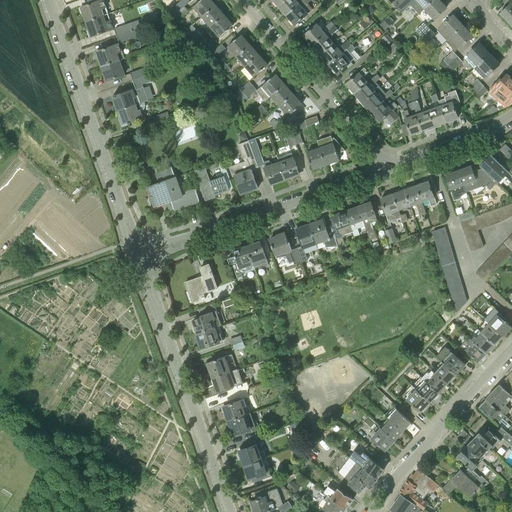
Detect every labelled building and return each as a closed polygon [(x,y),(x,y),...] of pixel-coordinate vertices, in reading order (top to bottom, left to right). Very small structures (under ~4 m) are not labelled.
[(86,22),(104,15),(108,14),(106,8),(107,8),(104,0),(101,0),(86,6),(86,7),(82,9),(86,22)] [(201,0),(193,7),(202,18),(216,5),(211,0),(201,0)] [(287,16),(304,0),(285,0),(278,6),(287,16)] [(304,0),(287,16),(295,25),(312,10),(307,4),(311,0),(304,0)] [(419,13),(424,9),(433,0),(406,0),(398,8),(401,12),(410,4),(419,13)] [(433,0),(424,9),(434,20),(446,8),(438,0),(433,0)] [(171,10),(175,15),(185,7),(181,2),(171,10)] [(508,21),(511,17),(511,2),(500,13),(508,21)] [(202,18),(210,27),(225,15),(216,5),(202,18)] [(175,15),(179,19),(189,11),(185,7),(175,15)] [(96,35),(110,30),(104,15),(86,22),(91,35),(96,33),(96,35)] [(210,27),(219,38),(233,25),(225,15),(210,27)] [(437,31),(447,41),(463,26),(453,15),(437,31)] [(115,29),(117,36),(141,27),(138,20),(115,29)] [(326,26),(329,30),(330,30),(335,25),(332,21),(326,26)] [(416,29),(423,37),(431,29),(424,21),(416,29)] [(304,36),(313,46),(326,33),(317,24),(304,36)] [(313,46),(321,55),(334,43),(329,37),(338,29),(335,25),(330,30),(326,33),(313,46)] [(460,47),(460,48),(473,36),(463,26),(447,41),(446,41),(455,51),(460,47)] [(120,42),(120,43),(144,34),(141,27),(117,36),(119,42),(120,42)] [(423,37),(428,42),(436,34),(431,29),(423,37)] [(197,40),(202,36),(197,30),(192,34),(193,36),(197,40)] [(388,45),(393,40),(387,33),(382,38),(388,45)] [(227,47),(236,57),(250,44),(242,35),(227,47)] [(197,40),(202,46),(207,41),(202,36),(197,40)] [(342,45),(346,49),(352,44),(348,40),(342,45)] [(329,64),(342,52),(345,51),(336,41),(334,43),(321,55),(329,64)] [(214,50),(213,51),(218,56),(226,48),(222,43),(214,50)] [(102,66),(120,60),(125,58),(122,50),(119,44),(102,50),(102,51),(98,53),(102,66)] [(236,57),(245,67),(259,54),(250,44),(236,57)] [(346,49),(350,54),(355,48),(352,44),(346,49)] [(464,58),(474,68),(489,54),(480,44),(467,56),(467,55),(464,58)] [(385,52),(390,57),(397,50),(392,45),(385,52)] [(441,64),(446,69),(459,57),(453,51),(444,60),(445,60),(441,64)] [(342,52),(329,64),(337,74),(351,62),(342,52)] [(245,67),(254,77),(268,64),(259,54),(245,67)] [(474,68),(484,79),(499,64),(489,54),(474,68)] [(446,69),(451,74),(463,61),(459,57),(446,69)] [(223,59),(218,64),(222,68),(227,64),(223,59)] [(112,79),(125,74),(120,60),(102,66),(107,79),(112,78),(112,79)] [(226,73),(231,69),(227,64),(222,68),(226,73)] [(133,80),(145,76),(149,74),(147,67),(130,73),(133,80)] [(354,94),(368,82),(363,77),(369,72),(364,68),(359,72),(360,73),(346,84),(354,94)] [(265,101),(271,97),(285,84),(276,74),(262,86),(257,90),(254,93),(256,96),(258,94),(265,101)] [(372,79),(376,83),(381,78),(377,74),(372,79)] [(493,96),(497,100),(511,83),(511,78),(506,74),(501,80),(499,79),(489,90),(490,91),(488,93),(492,96),(493,96)] [(135,87),(147,83),(145,76),(133,80),(135,87)] [(471,90),(477,92),(484,85),(477,78),(472,83),(472,84),(469,87),(472,89),(471,90)] [(249,81),(240,89),(234,94),(236,97),(244,94),(253,86),(249,81)] [(354,94),(363,103),(376,92),(368,82),(354,94)] [(391,89),(394,92),(401,86),(397,83),(391,89)] [(511,83),(497,100),(506,108),(508,105),(509,106),(510,105),(511,103),(511,83)] [(271,97),(279,106),(294,94),(285,84),(271,97)] [(475,95),(479,99),(488,90),(484,85),(477,92),(475,95)] [(247,98),(248,98),(254,93),(257,90),(253,86),(244,94),(236,97),(238,101),(247,98)] [(372,113),(385,101),(394,93),(394,92),(391,89),(390,88),(381,97),(376,92),(363,103),(372,113)] [(119,111),(138,104),(136,98),(137,98),(133,89),(113,96),(113,98),(114,98),(119,111)] [(446,122),(458,118),(453,104),(460,101),(456,90),(448,92),(449,95),(445,97),(445,99),(439,101),(441,105),(446,122)] [(431,95),(434,103),(439,101),(437,93),(431,95)] [(279,106),(288,117),(290,115),(302,104),(294,94),(279,106)] [(396,100),(400,105),(405,100),(404,100),(400,96),(396,100)] [(423,131),(434,127),(428,110),(422,112),(418,100),(412,102),(413,103),(415,108),(417,114),(423,131)] [(386,116),(391,122),(392,123),(400,117),(394,110),(399,106),(395,101),(389,106),(385,101),(372,113),(380,122),(386,116)] [(123,125),(144,118),(141,110),(140,110),(138,104),(119,111),(118,111),(123,125)] [(270,114),(262,104),(257,109),(266,119),(270,115),(270,114)] [(446,122),(441,105),(435,107),(428,110),(434,127),(446,122)] [(411,135),(423,131),(417,114),(410,116),(408,110),(402,112),(411,135)] [(151,126),(170,119),(168,112),(149,119),(151,126)] [(307,126),(319,122),(317,116),(305,121),(307,126)] [(274,119),(269,123),(274,128),(285,124),(283,119),(276,121),(274,119)] [(303,142),(299,130),(296,124),(291,126),(292,132),(297,145),(303,142)] [(290,147),(297,145),(292,132),(285,135),(290,147)] [(251,170),(258,167),(252,151),(248,140),(238,144),(244,161),(228,167),(230,172),(232,171),(234,175),(241,195),(258,188),(251,170)] [(320,147),(326,165),(339,161),(337,154),(334,143),(320,147)] [(314,169),(326,165),(320,147),(307,152),(311,163),(314,169)] [(272,184),(285,179),(279,162),(272,164),(271,162),(265,165),(262,157),(262,158),(259,148),(252,151),(258,167),(264,165),(269,179),(270,178),(272,184)] [(279,162),(285,179),(298,175),(296,170),(298,169),(292,153),(285,156),(286,159),(279,162)] [(482,169),(497,183),(498,184),(509,173),(491,155),(480,166),(482,169)] [(490,190),(497,183),(482,169),(473,172),(471,166),(458,171),(465,190),(466,193),(470,190),(482,182),(490,190)] [(205,167),(195,171),(202,190),(207,188),(210,197),(229,190),(224,176),(210,181),(205,167)] [(200,201),(195,188),(195,189),(195,188),(182,193),(177,176),(175,177),(172,168),(156,173),(159,183),(148,187),(152,197),(154,196),(158,206),(167,203),(171,211),(174,209),(174,210),(200,201)] [(458,192),(465,190),(458,171),(446,175),(455,200),(460,198),(458,192)] [(431,206),(437,204),(435,198),(428,182),(416,186),(422,202),(429,200),(431,206)] [(411,207),(417,204),(421,216),(427,214),(425,207),(424,207),(422,202),(416,186),(405,190),(411,207)] [(399,211),(411,207),(405,190),(393,194),(399,211)] [(401,215),(399,211),(393,194),(381,198),(387,215),(389,222),(401,217),(401,215)] [(371,223),(377,221),(371,202),(358,207),(363,221),(367,231),(374,229),(371,223)] [(505,219),(511,216),(505,206),(500,208),(505,219)] [(345,211),(353,232),(354,236),(360,234),(356,223),(363,221),(358,207),(345,211)] [(500,222),(505,219),(500,208),(496,210),(500,222)] [(494,224),(500,222),(496,210),(490,212),(494,224)] [(345,235),(353,232),(345,211),(333,216),(338,229),(333,231),(335,236),(338,235),(339,235),(341,241),(347,239),(345,235)] [(461,222),(473,217),(475,217),(473,211),(459,216),(461,222)] [(489,226),(494,224),(490,212),(484,213),(489,226)] [(483,228),(489,226),(484,213),(478,215),(483,228)] [(477,230),(483,228),(478,215),(475,217),(473,217),(475,223),(477,230)] [(463,228),(475,223),(473,217),(461,222),(463,228)] [(329,240),(331,240),(323,219),(310,223),(318,247),(330,243),(329,240)] [(305,252),(318,247),(310,223),(296,228),(302,246),(297,248),(302,262),(308,260),(305,252)] [(465,234),(477,230),(475,223),(463,228),(465,234)] [(434,238),(447,233),(445,228),(432,232),(434,238)] [(390,244),(397,241),(392,229),(386,231),(390,244)] [(467,239),(479,235),(477,230),(465,234),(467,239)] [(302,262),(297,248),(291,249),(289,242),(288,242),(285,232),(277,235),(277,236),(270,238),(276,256),(277,256),(277,257),(286,256),(290,262),(293,261),(295,265),(302,262)] [(436,244),(449,239),(447,233),(434,238),(436,244)] [(469,245),(482,241),(479,235),(467,239),(469,245)] [(437,249),(450,245),(449,239),(436,244),(437,249)] [(472,251),(484,247),(482,241),(469,245),(472,251)] [(254,267),(267,262),(262,247),(261,248),(259,242),(246,246),(253,265),(254,267)] [(510,256),(511,254),(511,250),(504,243),(500,247),(510,256)] [(439,255),(452,250),(450,245),(437,249),(439,255)] [(240,270),(253,265),(246,246),(233,251),(240,270)] [(507,259),(510,256),(500,247),(496,251),(505,261),(507,259)] [(441,261),(454,256),(452,250),(439,255),(441,261)] [(501,265),(505,261),(496,251),(492,256),(501,265)] [(442,266),(455,262),(454,256),(441,261),(442,266)] [(497,269),(501,265),(492,256),(488,260),(497,269)] [(493,273),(497,269),(488,260),(484,264),(493,273)] [(444,272),(457,268),(455,262),(442,266),(444,272)] [(489,278),(493,273),(484,264),(480,268),(489,278)] [(209,292),(218,289),(209,265),(200,268),(204,278),(198,280),(198,278),(185,283),(189,291),(191,290),(196,302),(206,298),(204,293),(208,292),(209,292)] [(446,278),(459,273),(457,268),(444,272),(446,278)] [(485,282),(489,278),(480,268),(476,273),(485,282)] [(447,283),(460,279),(459,273),(446,278),(447,283)] [(449,289),(462,285),(460,279),(447,283),(449,289)] [(451,295),(464,290),(462,285),(449,289),(451,295)] [(451,295),(453,301),(465,296),(464,290),(451,295)] [(453,301),(456,313),(467,302),(465,296),(453,301)] [(198,334),(215,327),(212,321),(216,319),(214,314),(215,313),(212,305),(199,309),(202,318),(193,321),(198,334)] [(484,319),(486,320),(503,336),(511,327),(500,317),(502,315),(492,305),(484,314),(487,317),(484,319)] [(495,345),(503,336),(486,320),(477,329),(479,330),(495,345)] [(203,348),(221,342),(223,341),(220,334),(218,334),(216,327),(215,327),(198,334),(203,348)] [(487,353),(495,345),(479,330),(471,338),(487,353)] [(487,353),(471,338),(470,338),(467,342),(466,341),(461,346),(458,349),(464,354),(467,351),(479,362),(487,353)] [(244,348),(242,343),(233,346),(234,352),(244,348)] [(442,361),(456,375),(465,365),(454,353),(455,352),(453,351),(449,356),(447,355),(442,361)] [(213,378),(231,372),(226,359),(232,358),(231,355),(225,357),(208,363),(209,365),(208,366),(210,371),(211,371),(213,378)] [(447,384),(456,375),(442,361),(432,370),(447,384)] [(438,394),(447,384),(432,370),(431,372),(430,371),(422,378),(425,381),(426,382),(438,394)] [(511,392),(511,391),(511,371),(501,383),(511,392)] [(218,392),(236,385),(238,385),(236,380),(234,380),(231,372),(213,378),(213,379),(215,385),(218,392)] [(430,402),(438,394),(426,382),(418,390),(430,402)] [(486,399),(487,399),(505,416),(511,410),(506,405),(511,398),(511,395),(500,384),(486,399)] [(421,413),(430,402),(418,390),(416,389),(406,399),(421,413)] [(503,419),(505,416),(487,399),(479,408),(490,417),(501,427),(505,431),(510,426),(503,419)] [(228,421),(246,415),(241,400),(228,405),(228,406),(224,408),(228,421)] [(389,419),(390,420),(403,431),(411,422),(398,409),(389,419)] [(238,434),(252,429),(246,415),(228,421),(233,434),(238,433),(238,434)] [(395,441),(403,431),(390,420),(382,428),(395,441)] [(385,450),(395,441),(382,428),(381,427),(371,437),(385,450)] [(511,446),(511,437),(505,431),(501,427),(493,435),(485,427),(481,431),(480,430),(476,435),(476,436),(476,437),(492,451),(496,446),(504,439),(509,444),(511,446)] [(498,456),(492,451),(476,437),(474,439),(463,429),(457,436),(467,446),(482,461),(490,452),(496,458),(498,456)] [(244,465),(261,459),(256,445),(243,449),(244,451),(239,452),(244,465)] [(481,477),(475,471),(474,470),(482,461),(467,446),(466,447),(465,446),(460,451),(461,452),(457,456),(467,465),(466,465),(473,471),(474,472),(469,477),(484,491),(485,490),(483,487),(488,482),(481,476),(481,477)] [(385,469),(384,468),(370,458),(367,461),(361,456),(351,450),(347,456),(378,478),(385,469)] [(369,488),(378,478),(347,456),(341,451),(336,458),(351,470),(366,485),(369,488)] [(359,493),(366,485),(351,470),(336,458),(331,464),(349,481),(348,482),(351,486),(359,493)] [(254,478),(267,474),(261,459),(244,465),(249,479),(253,477),(254,478)] [(401,495),(416,504),(423,510),(429,503),(414,492),(416,488),(430,498),(439,485),(426,474),(419,469),(414,475),(412,474),(399,493),(401,495)] [(480,496),(484,491),(469,477),(461,469),(443,488),(450,494),(457,485),(472,498),(476,493),(480,496)] [(329,495),(347,508),(353,498),(338,487),(335,492),(329,487),(326,485),(324,487),(321,485),(318,488),(329,495)] [(254,511),(266,511),(276,509),(276,508),(278,508),(281,511),(285,511),(292,507),(288,501),(283,505),(277,489),(268,491),(269,495),(267,497),(251,502),(254,511)] [(328,511),(343,511),(347,508),(329,495),(319,508),(324,511),(326,510),(328,511)] [(391,510),(393,511),(410,511),(416,505),(415,504),(416,504),(401,495),(390,509),(391,510)]
